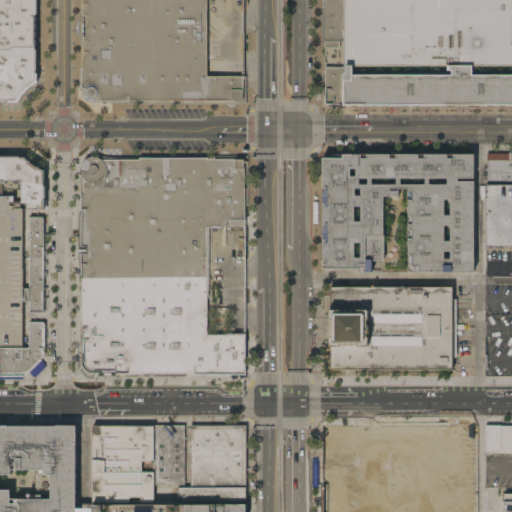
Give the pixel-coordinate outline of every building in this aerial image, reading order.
[(0,0),(0,97),(15,97),(22,91),(28,83),(36,80),(36,0),(0,0)] [(81,68),(81,47),(79,40),(78,33),(78,26),(79,18),(81,9),(81,0),(207,0),(207,76),(246,76),(246,101),(98,101),(94,101),(91,99),(88,97),(86,95),(83,93),(82,91),(82,89),(81,87),(81,68)] [(511,0),(324,0),(324,63),(511,63),(511,0)] [(326,68),(326,105),(511,104),(511,75),(352,76),(352,67),(326,68)] [(333,158),(333,154),(336,154),(336,153),(472,152),(473,269),(407,270),(406,192),(400,192),(400,197),(385,198),(385,261),(373,261),(373,270),(359,270),(359,269),(323,269),(322,158),(333,158)] [(247,205),(245,205),(245,226),(219,227),(219,228),(213,228),(213,227),(208,227),(208,293),(207,293),(207,335),(245,335),(245,358),(247,361),(247,365),(246,369),(245,372),(243,374),(240,375),(238,376),(236,377),(234,377),(232,376),(229,374),(92,375),(89,375),(87,374),(85,373),(83,371),(82,369),(81,367),(80,363),(80,290),(82,290),(82,264),(80,264),(80,259),(78,259),(78,214),(82,214),(81,194),(79,194),(79,182),(78,175),(79,169),(83,161),(86,158),(91,156),(94,156),(98,156),(108,157),(135,157),(135,159),(139,159),(139,157),(141,157),(141,156),(191,156),(193,154),(194,153),(196,153),(197,154),(198,156),(247,156),(247,205)] [(487,153),(511,153),(511,185),(487,185),(487,153)] [(0,156),(25,156),(31,162),(35,165),(45,170),(46,198),(44,198),(44,209),(28,209),(28,203),(22,203),(22,184),(20,184),(20,181),(5,181),(5,184),(0,184),(0,156)] [(511,246),(486,246),(486,185),(487,185),(511,185),(511,246)] [(0,346),(22,346),(23,211),(11,211),(11,197),(0,196),(0,346)] [(29,216),(29,312),(42,312),(43,217),(29,216)] [(452,287),(452,291),(453,291),(453,299),(456,299),(456,357),(452,357),(452,370),(330,370),(331,346),(331,287),(452,287)] [(43,322),(43,323),(45,323),(45,327),(47,327),(47,358),(27,378),(0,378),(0,348),(29,348),(29,322),(43,322)] [(0,424),(78,425),(78,441),(77,441),(77,443),(77,511),(0,511),(0,489),(11,489),(11,499),(35,499),(35,478),(34,478),(34,471),(29,471),(29,472),(26,472),(26,470),(16,470),(16,471),(11,471),(11,476),(0,476),(0,424)] [(154,425),(184,425),(185,484),(154,484),(154,426),(154,425)] [(191,487),(191,484),(186,484),(186,479),(191,479),(191,425),(246,425),(247,487),(191,487)] [(154,502),(141,503),(141,497),(130,497),(130,503),(93,503),(93,427),(154,426),(154,484),(154,502)] [(511,453),(485,453),(485,426),(511,426),(511,453)] [(323,486),(323,511),(468,511),(469,488),(323,486)] [(249,487),(250,501),(178,501),(178,487),(191,487),(247,487),(249,487)] [(511,494),(511,511),(502,511),(502,494),(511,494)]
